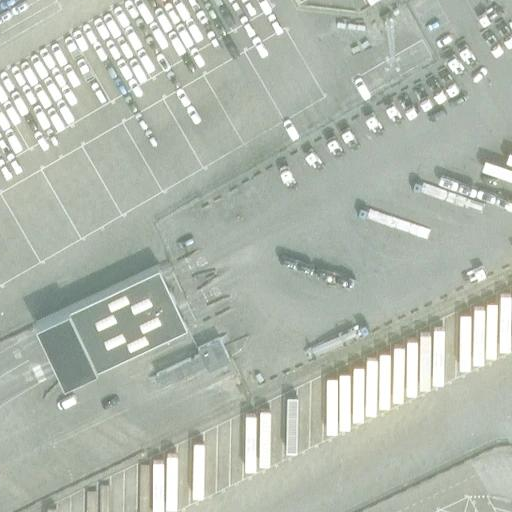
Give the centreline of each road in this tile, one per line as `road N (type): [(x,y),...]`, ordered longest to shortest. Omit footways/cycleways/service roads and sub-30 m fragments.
road 1 (unknown): [(292,4),(331,71),(333,98),(0,293)]
road 2 (unknown): [(0,175),(292,4)]
road 3 (unknown): [(241,245),(511,86)]
